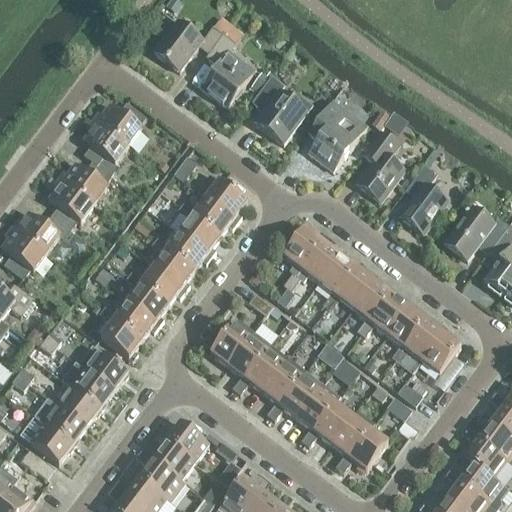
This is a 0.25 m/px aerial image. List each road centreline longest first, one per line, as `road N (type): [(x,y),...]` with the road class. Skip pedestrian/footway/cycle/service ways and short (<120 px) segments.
road 1 (residential): [(283,207),(323,210),(505,346),(381,511)]
road 2 (residential): [(0,204),(104,69),(283,207)]
road 3 (unclassified): [(511,150),(307,0)]
road 4 (residential): [(178,383),(177,350),(283,207)]
road 5 (residential): [(345,511),(178,383)]
road 6 (residential): [(80,511),(178,383)]
